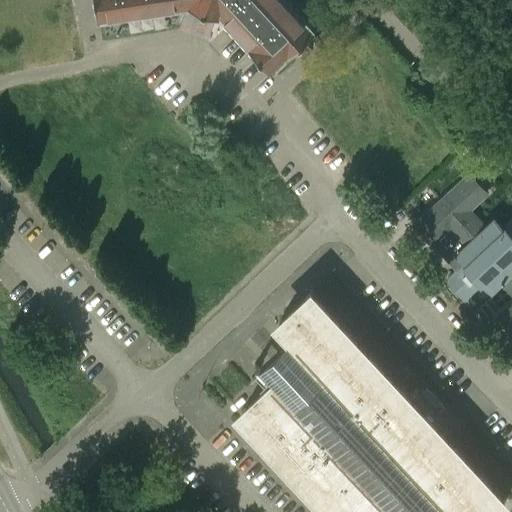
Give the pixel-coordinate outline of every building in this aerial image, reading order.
[(312,43),(305,36),(314,28),(288,0),(94,0),(97,17),(136,11),(138,22),(158,19),(157,8),(187,4),(186,1),(188,0),(189,3),(216,13),(217,12),(270,68),(287,53),(293,60),(312,43)] [(281,90),(314,120),(345,85),(323,66),(316,74),(305,64),(281,90)] [(468,174),(414,225),(431,243),(432,243),(457,269),(447,279),(465,297),(482,281),(488,287),(497,279),(511,294),(511,302),(498,315),(511,329),(511,217),(501,227),(493,219),(484,227),(468,209),(486,193),(468,174)] [(392,223),(383,231),(391,240),(400,232),(392,223)] [(278,327),(289,338),(325,377),(293,406),(273,385),(246,411),(245,410),(239,414),(329,511),(432,511),(442,503),(449,511),(494,511),(498,508),(499,509),(505,505),(310,295),(305,300),(306,302),(278,327)]
